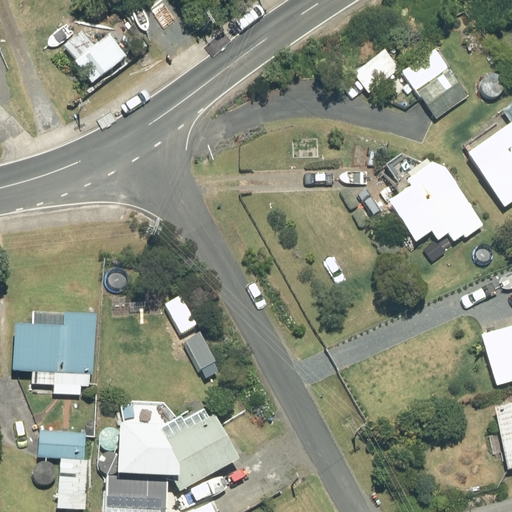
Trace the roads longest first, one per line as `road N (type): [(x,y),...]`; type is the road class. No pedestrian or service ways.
road 1 (residential): [(359,511),(200,229),(128,139)]
road 2 (tertiary): [(128,139),(324,0)]
road 3 (tertiary): [(0,189),(128,139)]
